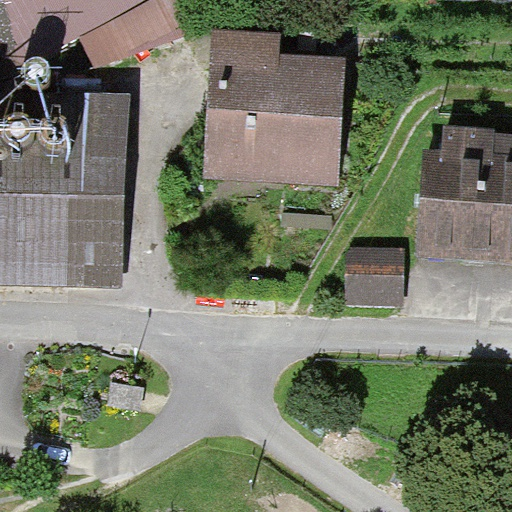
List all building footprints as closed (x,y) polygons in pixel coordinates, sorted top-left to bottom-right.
[(96,69),(192,37),(178,0),(66,0),(8,30),(3,7),(0,8),(0,288),(126,290),(133,97),(71,98),(73,128),(0,126),(0,76),(83,42),(96,69)] [(290,34),(213,31),(206,184),(342,191),(348,62),(288,59),(290,34)] [(511,137),(442,132),(440,157),(423,156),(416,254),(478,259),(511,261),(511,137)] [(404,255),(348,255),(348,303),(404,303),(404,255)] [(146,388),(114,383),(111,405),(143,410),(146,388)] [(479,511),(511,511),(511,444),(484,442),(479,511)]
